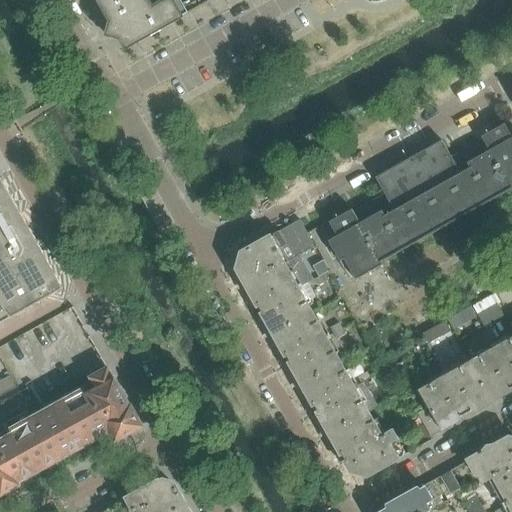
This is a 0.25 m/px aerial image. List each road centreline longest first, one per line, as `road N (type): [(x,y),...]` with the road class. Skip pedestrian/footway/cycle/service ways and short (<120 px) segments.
road 1 (residential): [(202,255),(511,81)]
road 2 (residential): [(0,131),(173,440)]
road 3 (residential): [(345,511),(202,255)]
road 4 (residential): [(290,0),(112,99)]
road 5 (residential): [(511,420),(348,511)]
road 6 (residential): [(202,255),(112,99)]
road 7 (residential): [(44,511),(173,440)]
